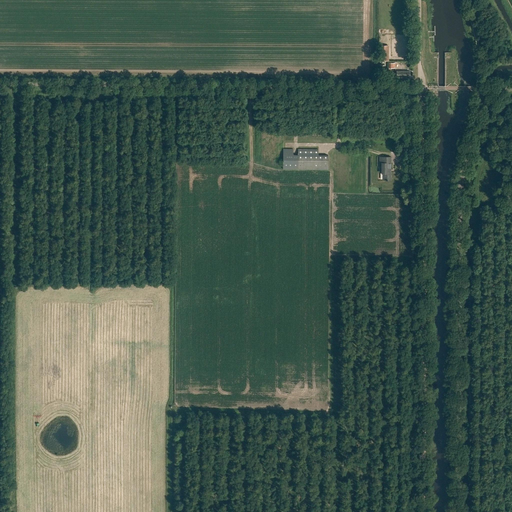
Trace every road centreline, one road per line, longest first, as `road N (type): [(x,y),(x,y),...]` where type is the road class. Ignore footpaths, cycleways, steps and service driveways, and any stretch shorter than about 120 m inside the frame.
road 1 (unclassified): [(0,84),(480,88)]
road 2 (unclassified): [(458,511),(459,197),(480,88)]
road 3 (track): [(420,88),(423,511)]
